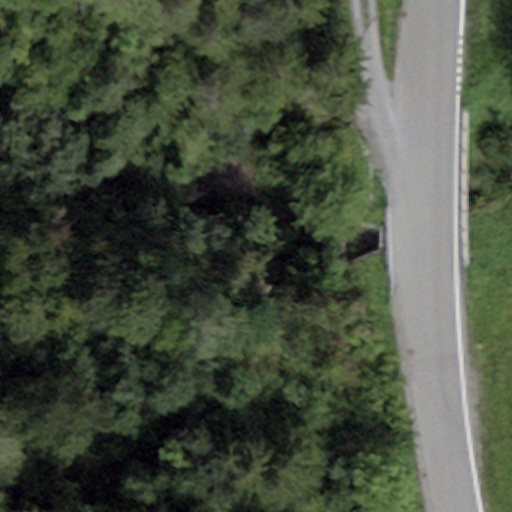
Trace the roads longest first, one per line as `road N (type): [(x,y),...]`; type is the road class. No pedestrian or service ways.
road 1 (track): [(466,511),(407,176),(428,0)]
road 2 (track): [(407,176),(366,79),(358,0)]
